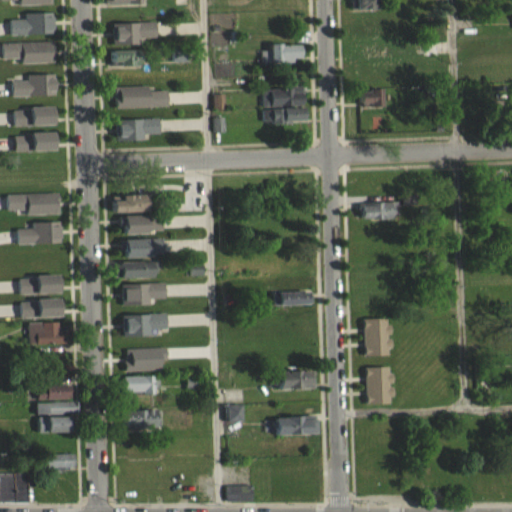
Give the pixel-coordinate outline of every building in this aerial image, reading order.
[(48,0),(0,0),(0,8),(16,7),(17,13),(49,12),(48,0)] [(102,0),(103,13),(142,11),(141,0),(102,0)] [(351,0),(351,18),(375,17),(374,0),(351,0)] [(8,17),(23,16),(23,10),(50,9),(51,30),(8,32),(8,25),(8,17)] [(384,12),(379,13),(379,11),(354,12),(354,14),(349,15),(350,32),(354,32),(354,33),(369,33),(370,34),(376,34),(377,32),(380,32),(380,27),(384,26),(384,12)] [(111,39),(115,41),(138,41),(138,35),(154,35),(154,27),(153,19),(111,20),(111,39)] [(49,20),(22,21),(22,27),(7,27),(8,43),(50,42),(49,20)] [(111,53),(138,52),(138,46),(153,46),(153,30),(110,31),(111,53)] [(500,48),(500,33),(487,32),(487,48),(500,48)] [(423,38),(438,37),(438,52),(424,53),(423,38)] [(0,39),(51,38),(51,59),(19,60),(19,55),(0,55),(0,39)] [(353,39),(395,38),(396,58),(354,59),(353,39)] [(298,41),(279,42),(279,40),(268,40),(268,48),(260,48),(260,59),(292,58),(292,54),(299,54),(298,41)] [(109,47),(129,46),(130,48),(137,48),(138,62),(110,63),(109,47)] [(436,47),(422,48),(422,64),(437,63),(436,47)] [(171,48),(186,48),(187,54),(187,59),(171,59),(171,48)] [(352,50),(353,70),(395,69),(394,48),(352,50)] [(0,50),(0,66),(18,66),(19,71),(51,70),(50,49),(0,50)] [(259,70),(298,70),(297,52),(267,53),(268,58),(259,58),(259,70)] [(137,58),(109,59),(109,74),(137,73),(137,58)] [(9,78),(26,78),(25,72),(52,70),(53,91),(9,93),(9,86),(9,78)] [(9,89),(9,104),(52,103),(51,82),(25,82),(25,88),(9,89)] [(113,84),(145,83),(146,88),(165,88),(165,96),(165,104),(114,105),(113,84)] [(261,88),(289,87),(288,84),(300,84),(300,99),(289,100),(289,103),(261,103),(261,88)] [(358,89),(367,88),(366,85),(379,85),(380,103),(362,103),(362,100),(358,100),(358,89)] [(222,91),(213,91),(213,106),(222,106),(222,91)] [(113,116),(165,114),(165,98),(146,99),(145,94),(112,95),(113,116)] [(358,98),(358,115),(379,115),(379,98),(358,98)] [(11,124),(11,117),(11,108),(27,107),(27,103),(49,102),(50,114),(53,114),(53,122),(11,124)] [(222,102),(211,102),(211,117),(222,117),(222,102)] [(300,103),(269,105),(269,107),(261,107),(261,118),(269,118),(269,121),(290,120),(290,117),(300,117),(300,103)] [(212,115),(222,114),(223,129),(212,129),(212,115)] [(51,115),(10,116),(11,134),(52,133),(51,115)] [(156,115),(157,122),(157,131),(141,132),(141,137),(114,138),(114,117),(156,115)] [(300,129),(300,115),(260,117),(260,131),(300,129)] [(141,142),(157,142),(157,126),(114,128),(114,149),(141,148),(141,142)] [(55,146),(12,148),(12,142),(12,133),(27,133),(27,129),(51,128),(51,137),(54,137),(55,146)] [(12,159),(53,158),(53,140),(11,142),(12,159)] [(57,211),(24,212),(24,207),(5,207),(4,200),(4,192),(56,190),(57,211)] [(110,197),(119,196),(119,191),(142,190),(143,204),(143,207),(110,209),(110,197)] [(414,191),(400,191),(400,202),(414,202),(414,191)] [(359,202),(370,202),(370,200),(395,199),(396,211),(390,212),(390,216),(369,217),(369,215),(360,215),(359,202)] [(4,218),(23,218),(24,223),(57,222),(56,201),(4,202),(4,218)] [(110,220),(142,219),(142,202),(117,203),(118,208),(109,208),(110,220)] [(412,213),(412,202),(399,202),(400,213),(412,213)] [(358,211),(359,227),(395,225),(395,210),(358,211)] [(120,212),(143,211),(143,213),(159,212),(159,220),(160,227),(144,228),(144,230),(121,231),(120,212)] [(15,241),(14,233),(14,226),(31,225),(31,219),(57,218),(58,239),(15,241)] [(144,242),(143,223),(118,224),(119,243),(144,242)] [(56,229),(29,230),(29,236),(15,236),(15,252),(57,251),(56,229)] [(118,237),(121,237),(121,236),(161,235),(161,243),(161,251),(144,251),(144,254),(121,254),(121,247),(118,247),(118,237)] [(160,246),(117,247),(117,258),(121,258),(121,265),(160,264),(160,246)] [(155,258),(117,259),(117,261),(113,261),(113,274),(150,274),(149,270),(155,270),(155,258)] [(186,263),(202,262),(202,267),(202,273),(186,273),(186,263)] [(113,285),(154,284),(154,269),(113,270),(113,285)] [(17,291),(17,284),(17,276),(32,276),(32,272),(56,271),(56,290),(17,291)] [(201,271),(187,271),(187,283),(201,284),(201,271)] [(162,280),(120,281),(121,302),(147,301),(147,296),(163,295),(163,288),(162,280)] [(17,285),(17,302),(58,301),(58,284),(17,285)] [(271,290),(310,289),(310,301),(272,302),(271,290)] [(120,313),(146,313),(146,306),(162,306),(162,291),(119,292),(120,313)] [(60,314),(55,314),(55,313),(36,314),(36,315),(18,315),(18,308),(18,299),(33,299),(33,295),(56,295),(57,304),(60,303),(60,314)] [(271,313),(309,312),(309,299),(271,300),(271,313)] [(18,326),(59,325),(58,307),(17,308),(18,326)] [(164,310),(120,312),(121,334),(148,332),(148,327),(164,326),(164,318),(164,310)] [(361,316),(361,328),(362,342),(362,353),(386,352),(386,345),(389,345),(389,336),(385,336),(385,331),(389,331),(389,322),(385,322),(385,316),(361,316)] [(56,324),(66,324),(67,340),(27,342),(26,320),(56,319),(56,324)] [(164,336),(163,321),(120,323),(121,344),(147,343),(147,337),(164,336)] [(25,331),(26,353),(67,352),(67,334),(56,334),(56,330),(25,331)] [(124,346),(163,345),(164,350),(164,356),(158,356),(158,368),(123,370),(122,359),(124,359),(124,346)] [(363,365),(363,376),(364,391),(364,401),(388,400),(388,394),(391,394),(391,385),(387,385),(387,380),(391,380),(391,371),(387,371),(386,364),(363,365)] [(276,369),(311,367),(312,385),(277,386),(276,369)] [(121,373),(151,373),(151,375),(158,375),(158,386),(151,386),(151,391),(142,391),(142,393),(123,393),(123,389),(121,389),(121,373)] [(185,375),(199,375),(199,385),(185,385),(185,375)] [(70,395),(65,395),(65,397),(35,397),(35,376),(46,376),(46,383),(70,382),(70,395)] [(275,380),(276,397),(311,396),(311,379),(275,380)] [(158,399),(157,383),(120,384),(121,400),(158,399)] [(33,400),(74,399),(74,411),(33,412),(33,400)] [(224,402),(239,402),(240,418),(225,419),(224,402)] [(120,412),(129,412),(128,406),(150,406),(150,408),(157,408),(157,423),(153,423),(153,425),(125,425),(125,422),(120,422),(120,412)] [(239,412),(223,413),(224,429),(240,429),(239,412)] [(71,429),(71,413),(35,414),(36,430),(71,429)] [(273,415),(313,413),(314,431),(274,433),(273,415)] [(119,436),(156,435),(155,417),(119,419),(119,436)] [(35,440),(69,440),(68,424),(35,425),(35,440)] [(313,424),(272,425),(273,443),(313,442),(313,424)] [(40,452),(72,451),(72,464),(61,465),(61,468),(40,469),(40,452)] [(72,462),(41,462),(41,475),(72,475),(72,462)] [(31,470),(0,470),(0,499),(24,499),(24,484),(32,484),(31,470)] [(224,483),(249,482),(250,498),(224,499),(224,483)] [(249,493),(223,493),(223,510),(250,509),(249,493)]
